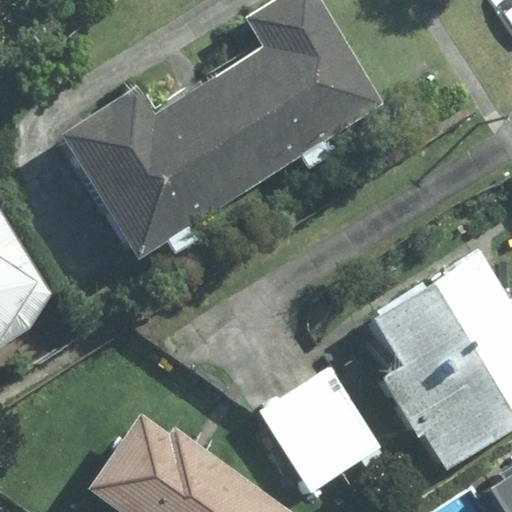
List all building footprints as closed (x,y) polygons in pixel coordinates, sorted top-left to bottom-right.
[(346,130),(386,105),(387,104),(345,35),(323,0),(269,0),(243,17),(261,47),(260,47),(150,113),(132,81),(85,110),(53,129),(132,257),(164,239),(170,251),(194,238),(192,233),(186,224),(302,157),(303,157),(305,163),(309,170),(310,170),(334,155),(327,143),(328,141),(346,130)] [(35,284),(0,226),(0,328),(13,320),(35,284)] [(493,293),(461,242),(350,307),(380,355),(365,366),(399,427),(405,423),(428,460),(511,407),(511,287),(509,283),(493,293)] [(357,463),(377,451),(319,358),(246,404),(299,488),(352,455),(357,463)] [(149,424),(119,403),(80,460),(66,477),(80,488),(114,511),(280,511),(284,508),(156,417),(151,423),(149,424)] [(511,511),(511,446),(455,482),(473,511),(511,511)]
